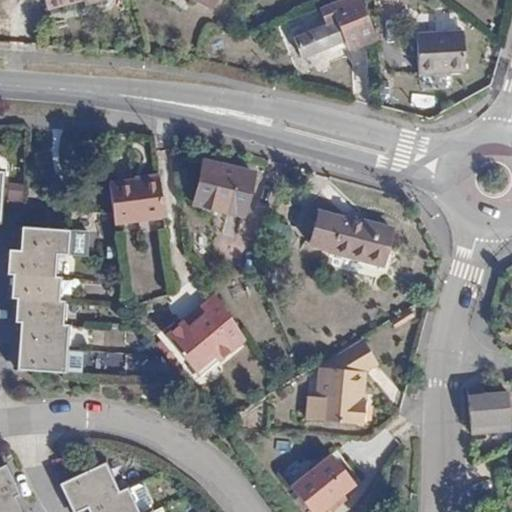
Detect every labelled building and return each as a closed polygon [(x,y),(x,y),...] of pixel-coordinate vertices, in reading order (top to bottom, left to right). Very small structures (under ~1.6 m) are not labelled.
[(83,0),(46,0),(49,10),(84,2),(83,0)] [(216,0),(192,0),(212,10),(216,0)] [(362,14),(335,16),(337,23),(296,39),(304,60),(347,42),(365,40),(362,14)] [(465,33),(418,35),(419,76),(467,74),(465,33)] [(194,206),(244,218),(254,174),(204,163),(194,206)] [(167,219),(161,178),(111,185),(116,225),(167,219)] [(319,211),(311,245),(345,254),(345,258),(383,268),(393,225),(358,216),(357,221),(319,211)] [(69,256),(70,231),(22,228),(20,252),(57,255),(69,256)] [(76,230),(74,252),(86,253),(87,231),(76,230)] [(7,274),(12,275),(56,278),(57,255),(20,252),(8,251),(7,274)] [(11,298),(16,299),(58,302),(60,278),(56,278),(12,275),(11,298)] [(244,337),(218,298),(169,332),(194,371),(215,357),(219,363),(234,354),(230,347),(244,337)] [(14,322),(21,322),(63,326),(64,303),(58,302),(16,299),(14,322)] [(21,322),(19,348),(67,352),(69,326),(63,326),(21,322)] [(397,336),(388,322),(369,334),(377,347),(397,336)] [(234,354),(248,344),(244,337),(230,347),(234,354)] [(377,365),(360,339),(320,363),(313,386),(324,390),(317,409),(354,421),(360,404),(357,401),(365,374),(377,365)] [(19,348),(17,371),(65,374),(67,352),(19,348)] [(215,357),(194,371),(198,377),(219,363),(215,357)] [(300,403),(317,409),(324,390),(313,386),(305,383),(300,403)] [(483,390),(468,390),(473,435),(511,432),(508,396),(484,395),(483,390)] [(311,511),(320,511),(328,506),(343,495),(355,484),(331,455),(291,487),(311,511)] [(82,475),(59,486),(71,511),(79,511),(87,509),(119,493),(106,464),(82,475)] [(20,494),(6,465),(0,467),(0,504),(15,497),(20,494)] [(119,493),(87,509),(88,511),(139,511),(129,489),(119,493)] [(343,495),(328,506),(331,510),(346,499),(343,495)] [(21,511),(15,497),(0,504),(0,511),(21,511)]
